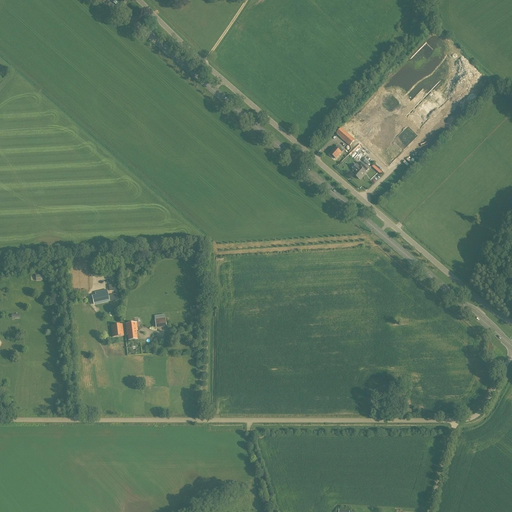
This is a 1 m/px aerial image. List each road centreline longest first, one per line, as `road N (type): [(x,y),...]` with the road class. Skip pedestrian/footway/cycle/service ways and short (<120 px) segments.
road 1 (unclassified): [(0,419),(474,418),(511,360)]
road 2 (primary): [(379,231),(109,0)]
road 3 (unclassified): [(389,219),(141,0)]
road 4 (primary): [(511,345),(379,231)]
road 5 (unclassified): [(511,325),(389,219)]
